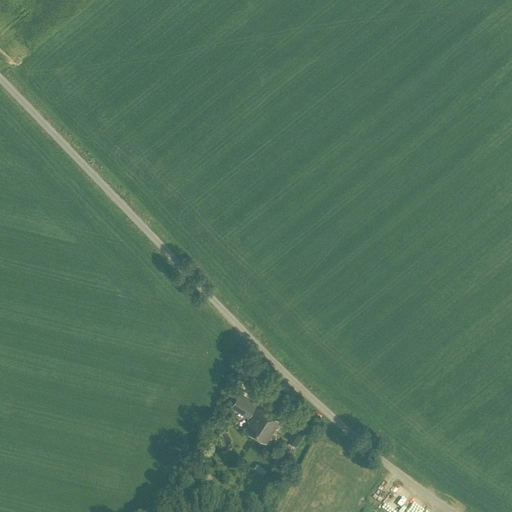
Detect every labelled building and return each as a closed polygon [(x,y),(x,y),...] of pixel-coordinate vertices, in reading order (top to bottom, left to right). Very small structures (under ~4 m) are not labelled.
[(248,418),(256,405),(239,394),(231,407),(248,418)] [(266,444),(281,422),(259,408),(245,430),(266,444)] [(297,447),(305,434),(296,428),(287,441),(297,447)] [(292,452),(295,447),(288,443),(285,447),(292,452)] [(209,464),(213,456),(205,453),(202,461),(209,464)] [(198,467),(195,473),(202,477),(206,471),(198,467)] [(417,506),(423,511),(427,507),(421,502),(417,506)]
